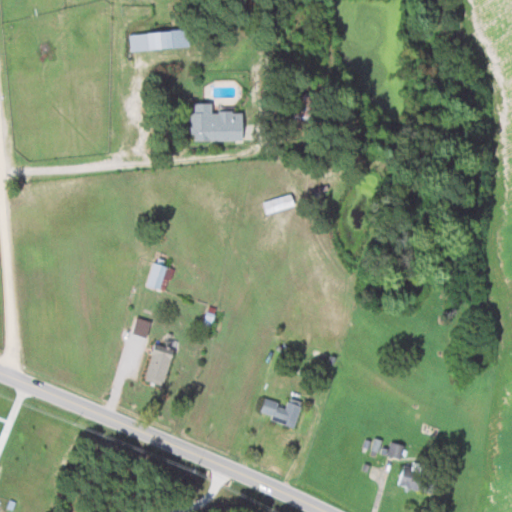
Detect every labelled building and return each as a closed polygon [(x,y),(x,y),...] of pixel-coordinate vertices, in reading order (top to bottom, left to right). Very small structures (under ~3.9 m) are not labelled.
[(186,28),(129,34),(131,51),(188,45),(186,28)] [(242,140),(242,111),(212,111),(212,102),(190,102),(190,140),(242,140)] [(267,213),(294,204),(290,193),(263,202),(267,213)] [(146,284),(165,291),(175,265),(156,257),(146,284)] [(133,334),(147,337),(151,320),(136,317),(133,334)] [(177,344),(156,338),(143,380),(165,386),(177,344)] [(286,406),(266,398),(259,413),(292,427),(303,403),(289,397),(286,406)] [(388,455),(400,456),(401,444),(389,443),(388,455)] [(398,484),(421,491),(427,472),(404,464),(398,484)]
